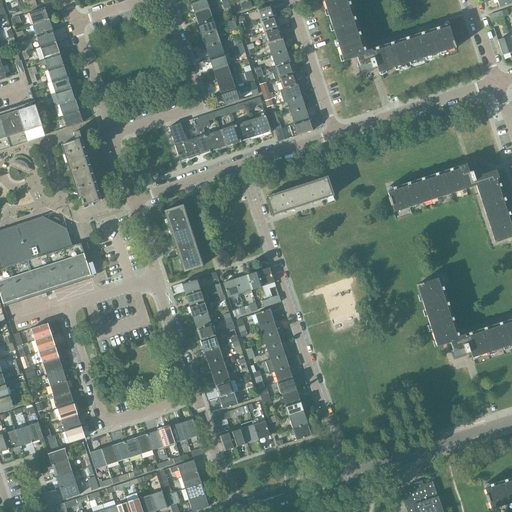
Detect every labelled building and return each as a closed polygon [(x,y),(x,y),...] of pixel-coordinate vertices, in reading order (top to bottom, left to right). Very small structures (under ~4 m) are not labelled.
[(196,0),(191,2),(194,13),(209,9),(206,0),(196,0)] [(357,57),(360,67),(362,72),(377,67),(379,73),(455,48),(456,48),(449,27),(364,55),(346,0),(323,0),(323,1),(324,1),(344,62),(357,57)] [(256,10),(260,21),(275,16),(271,5),(256,10)] [(28,13),(32,25),(49,19),(46,8),(28,13)] [(194,13),(198,25),(213,20),(209,9),(194,13)] [(503,17),(501,11),(489,15),(491,21),(503,17)] [(260,21),(264,33),(279,28),(275,16),(260,21)] [(11,19),(13,25),(21,22),(19,17),(11,19)] [(32,25),(36,36),(53,31),(49,19),(32,25)] [(198,25),(202,36),(217,32),(213,20),(198,25)] [(264,45),(268,44),(282,39),(279,28),(264,33),(260,34),(264,45)] [(16,33),(18,40),(25,38),(23,31),(16,33)] [(36,36),(39,48),(57,42),(53,31),(36,36)] [(202,36),(206,48),(220,43),(217,32),(202,36)] [(511,52),(511,45),(509,37),(497,41),(502,55),(511,52)] [(268,44),(271,55),(286,51),(282,39),(268,44)] [(39,48),(43,59),(61,54),(57,42),(39,48)] [(206,48),(209,59),(224,54),(220,43),(206,48)] [(271,55),(275,67),(290,62),(286,51),(271,55)] [(45,65),(47,71),(64,65),(61,54),(43,59),(37,61),(39,67),(45,65)] [(209,59),(213,71),(228,66),(224,54),(209,59)] [(15,63),(19,74),(25,72),(21,61),(15,63)] [(275,80),(279,78),(294,74),(290,62),(275,67),(271,68),(275,80)] [(47,71),(51,82),(68,76),(64,65),(47,71)] [(213,71),(217,82),(232,77),(228,66),(213,71)] [(251,71),(245,73),(248,82),(254,80),(251,71)] [(279,78),(283,90),(298,85),(294,74),(279,78)] [(51,82),(54,94),(72,88),(68,76),(51,82)] [(217,82),(221,94),(235,89),(232,77),(217,82)] [(259,85),(263,96),(270,94),(266,83),(259,85)] [(283,90),(286,101),(301,96),(298,85),(283,90)] [(54,94),(58,105),(76,99),(72,88),(54,94)] [(235,89),(221,94),(224,105),(239,100),(235,89)] [(286,101),(290,113),(305,108),(301,96),(286,101)] [(251,100),(253,106),(262,104),(260,97),(251,100)] [(58,105),(62,117),(80,111),(76,99),(58,105)] [(34,102),(17,108),(27,141),(45,135),(43,129),(41,123),(40,119),(34,102)] [(237,105),(229,107),(231,113),(239,111),(237,105)] [(231,113),(229,107),(221,110),(223,116),(231,113)] [(17,108),(0,113),(0,115),(10,146),(27,141),(17,108)] [(290,113),(294,124),(309,119),(305,108),(290,113)] [(80,111),(62,117),(66,128),(83,122),(80,111)] [(0,115),(0,149),(10,146),(0,115)] [(206,115),(199,117),(203,128),(210,126),(206,115)] [(250,120),(256,137),(271,132),(266,115),(250,120)] [(198,138),(190,140),(195,156),(210,151),(205,135),(203,128),(199,117),(192,119),(198,138)] [(271,119),(275,131),(281,129),(277,117),(271,119)] [(309,119),(294,124),(298,136),(313,131),(309,119)] [(235,125),(241,141),(256,137),(250,120),(235,125)] [(195,156),(190,140),(186,141),(180,123),(169,127),(175,145),(180,161),(195,156)] [(220,130),(225,146),(241,141),(235,125),(220,130)] [(281,129),(275,131),(278,142),(289,139),(286,132),(283,134),(281,129)] [(205,135),(210,151),(225,146),(220,130),(205,135)] [(79,131),(73,133),(76,140),(61,145),(79,198),(81,197),(84,208),(85,208),(84,206),(102,200),(79,131)] [(469,173),(466,164),(458,167),(459,169),(388,192),(389,197),(388,198),(391,206),(392,206),(394,212),(393,212),(393,213),(476,186),(495,243),(511,237),(511,228),(496,179),(498,178),(496,170),(486,173),(485,167),(469,173)] [(327,177),(312,182),(297,187),(303,206),(334,196),(327,177)] [(297,187),(282,192),(266,197),(273,216),(303,206),(297,187)] [(174,240),(184,272),(203,266),(183,205),(164,211),(174,240)] [(0,230),(0,265),(2,271),(11,268),(28,262),(46,256),(64,251),(73,248),(66,229),(60,225),(60,222),(59,219),(56,217),(52,218),(50,220),(43,217),(0,230)] [(86,243),(73,248),(64,251),(74,283),(92,277),(86,261),(92,259),(86,243)] [(57,289),(74,283),(64,251),(46,256),(57,289)] [(46,256),(28,262),(39,295),(57,289),(46,256)] [(28,262),(11,268),(22,301),(39,295),(28,262)] [(11,268),(2,271),(0,271),(0,294),(4,306),(22,301),(11,268)] [(267,299),(269,306),(281,302),(278,294),(271,296),(267,285),(274,283),(269,268),(258,272),(263,286),(267,299)] [(251,290),(263,286),(258,272),(246,275),(251,290)] [(239,294),(251,290),(246,275),(235,279),(239,294)] [(182,283),(185,295),(200,290),(196,278),(182,283)] [(470,352),(472,358),(511,344),(511,321),(458,339),(438,278),(416,285),(417,286),(437,347),(450,342),(455,357),(470,352)] [(228,298),(239,294),(235,279),(223,283),(228,298)] [(185,295),(189,306),(208,300),(204,289),(200,290),(185,295)] [(223,295),(217,297),(221,308),(227,306),(223,295)] [(267,299),(255,303),(257,310),(269,306),(267,299)] [(208,313),(212,311),(208,300),(189,306),(193,318),(208,313)] [(255,303),(244,307),(246,313),(257,310),(255,303)] [(246,313),(244,307),(232,311),(234,317),(246,313)] [(255,314),(259,326),(274,321),(270,309),(255,314)] [(193,318),(197,329),(211,324),(208,313),(193,318)] [(259,326),(263,337),(277,332),(274,321),(259,326)] [(30,329),(34,340),(52,335),(48,323),(30,329)] [(232,323),(226,325),(228,331),(235,329),(232,323)] [(197,329),(200,341),(215,336),(211,324),(197,329)] [(263,337),(266,348),(281,344),(277,332),(263,337)] [(19,333),(13,335),(17,346),(23,344),(19,333)] [(204,352),(219,347),(223,346),(219,334),(215,336),(200,341),(204,352)] [(34,340),(38,352),(56,346),(52,335),(34,340)] [(231,338),(232,343),(236,354),(242,352),(237,336),(231,338)] [(266,348),(270,360),(285,355),(281,344),(266,348)] [(38,352),(42,363),(59,358),(56,346),(38,352)] [(204,352),(208,363),(223,359),(219,347),(204,352)] [(270,360),(274,371),(289,367),(285,355),(270,360)] [(25,356),(20,358),(24,369),(29,367),(25,356)] [(42,363),(45,375),(63,369),(59,358),(42,363)] [(208,363),(212,375),(226,370),(223,359),(208,363)] [(251,366),(254,378),(261,376),(257,364),(251,366)] [(24,370),(27,379),(36,376),(33,367),(24,370)] [(274,371),(278,383),(292,378),(289,367),(274,371)] [(45,375),(49,386),(67,381),(63,369),(45,375)] [(212,375),(215,386),(230,382),(226,370),(212,375)] [(278,383),(281,394),(296,389),(292,378),(278,383)] [(47,400),(53,398),(71,392),(67,381),(49,386),(52,394),(45,396),(47,400)] [(215,386),(219,398),(234,393),(230,382),(215,386)] [(0,385),(0,398),(10,395),(6,384),(0,385)] [(281,394),(285,406),(300,401),(296,389),(281,394)] [(53,398),(57,409),(74,404),(71,392),(53,398)] [(234,393),(219,398),(223,409),(238,404),(234,393)] [(10,395),(0,398),(0,411),(14,406),(10,395)] [(285,406),(289,417),(304,412),(300,401),(285,406)] [(21,408),(22,412),(29,410),(31,415),(35,413),(32,404),(21,408)] [(57,409),(61,421),(78,415),(74,404),(57,409)] [(249,412),(247,406),(236,410),(238,416),(249,412)] [(289,417),(293,429),(308,424),(304,412),(289,417)] [(226,419),(224,413),(212,417),(216,428),(222,426),(221,421),(226,419)] [(61,421),(64,432),(82,427),(78,415),(61,421)] [(193,419),(181,422),(187,440),(199,436),(193,419)] [(265,421),(253,425),(258,440),(270,436),(265,421)] [(38,422),(26,425),(32,443),(44,439),(38,422)] [(181,422),(170,426),(176,444),(187,440),(181,422)] [(308,424),(293,429),(288,430),(290,436),(295,435),(296,440),(311,435),(308,424)] [(26,425),(15,429),(21,447),(32,443),(26,425)] [(253,425),(242,429),(247,443),(258,440),(253,425)] [(170,426),(158,430),(164,448),(176,444),(170,426)] [(82,427),(64,432),(68,444),(86,438),(82,427)] [(15,429),(3,433),(9,450),(21,447),(15,429)] [(230,432),(231,432),(230,429),(218,433),(224,451),(235,447),(230,432)] [(242,429),(231,432),(230,432),(235,447),(247,443),(242,429)] [(158,430),(147,434),(153,451),(164,448),(158,430)] [(0,453),(9,450),(3,433),(0,434),(0,453)] [(147,434),(135,438),(141,455),(153,451),(147,434)] [(47,439),(50,449),(57,447),(55,437),(47,439)] [(135,438),(124,441),(130,459),(141,455),(135,438)] [(124,441),(112,445),(118,463),(130,459),(124,441)] [(83,442),(79,444),(83,455),(87,454),(83,442)] [(112,445),(101,449),(107,466),(118,463),(112,445)] [(48,454),(52,465),(69,460),(65,448),(48,454)] [(202,448),(195,450),(191,451),(193,457),(196,456),(204,453),(202,448)] [(107,466),(101,449),(90,453),(95,470),(107,466)] [(52,465),(55,477),(73,471),(69,460),(52,465)] [(178,471),(180,477),(198,472),(194,460),(170,468),(172,473),(178,471)] [(145,468),(134,472),(135,476),(147,473),(145,468)] [(160,471),(163,483),(168,481),(164,470),(160,471)] [(55,477),(59,488),(77,483),(73,471),(55,477)] [(134,472),(122,475),(124,480),(135,476),(134,472)] [(180,477),(184,489),(202,483),(198,472),(180,477)] [(122,475),(111,479),(112,484),(124,480),(122,475)] [(144,476),(133,480),(134,485),(146,481),(144,476)] [(112,484),(111,479),(102,482),(101,479),(98,480),(101,488),(112,484)] [(134,485),(133,480),(121,484),(123,489),(134,485)] [(490,509),(511,502),(511,480),(485,489),(486,494),(485,494),(488,503),(489,502),(491,508),(490,509)] [(163,483),(167,495),(171,493),(168,481),(163,483)] [(409,485),(410,489),(401,492),(407,511),(442,511),(432,481),(423,485),(421,481),(409,485)] [(77,483),(59,488),(63,500),(80,494),(77,483)] [(184,489),(188,501),(205,495),(202,483),(184,489)] [(162,490),(150,494),(156,511),(167,508),(162,490)] [(129,500),(139,496),(138,492),(127,496),(129,500)] [(167,495),(171,506),(176,504),(175,500),(174,500),(171,493),(167,495)] [(150,494),(139,498),(143,511),(154,511),(156,511),(150,494)] [(205,495),(188,501),(191,511),(209,506),(205,495)] [(143,511),(139,498),(127,502),(130,511),(143,511)] [(130,511),(127,502),(116,505),(117,511),(130,511)]
